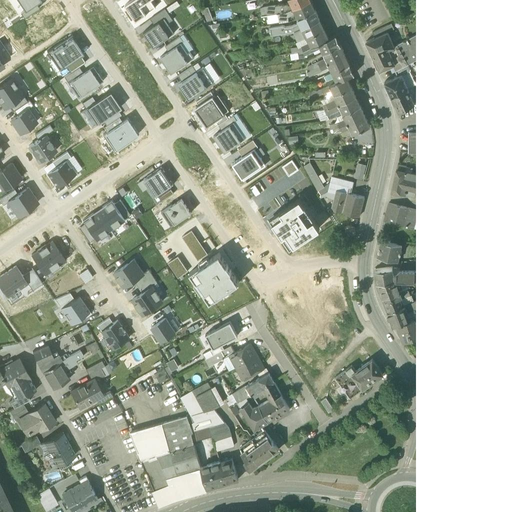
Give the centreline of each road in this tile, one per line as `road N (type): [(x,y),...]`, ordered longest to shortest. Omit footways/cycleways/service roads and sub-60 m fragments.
road 1 (tertiary): [(332,0),(380,99),(388,139),(364,256)]
road 2 (residential): [(161,144),(260,291),(292,269)]
road 3 (residential): [(24,345),(117,511)]
road 4 (residential): [(292,269),(193,124)]
road 5 (residential): [(63,0),(161,144)]
road 6 (residential): [(193,124),(108,0)]
road 7 (residential): [(61,214),(143,334)]
road 8 (residential): [(325,426),(254,314)]
road 9 (secondary): [(242,494),(371,505)]
road 10 (tertiary): [(364,256),(374,319),(408,369)]
road 11 (residential): [(161,144),(61,214)]
